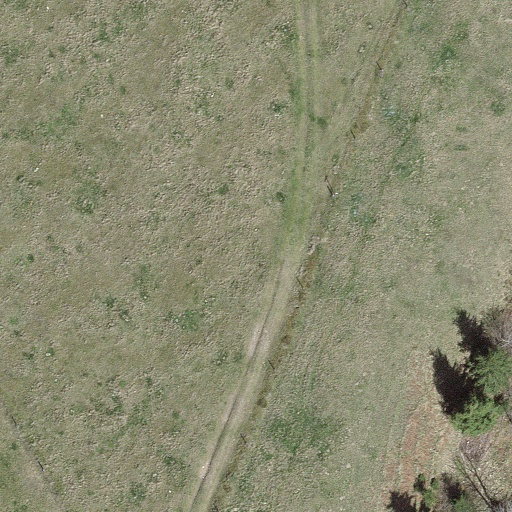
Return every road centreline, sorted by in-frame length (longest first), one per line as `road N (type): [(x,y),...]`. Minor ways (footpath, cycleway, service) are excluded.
road 1 (track): [(320,187),(185,511)]
road 2 (track): [(320,187),(304,0)]
